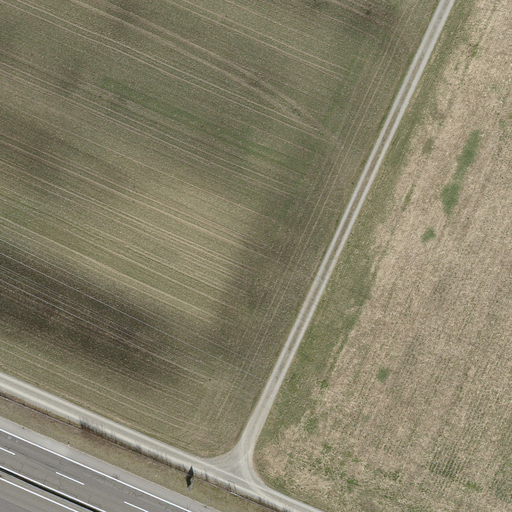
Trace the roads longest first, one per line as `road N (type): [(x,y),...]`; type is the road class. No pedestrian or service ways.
road 1 (track): [(230,481),(448,0)]
road 2 (track): [(0,379),(302,511)]
road 3 (motorway): [(159,511),(0,443)]
